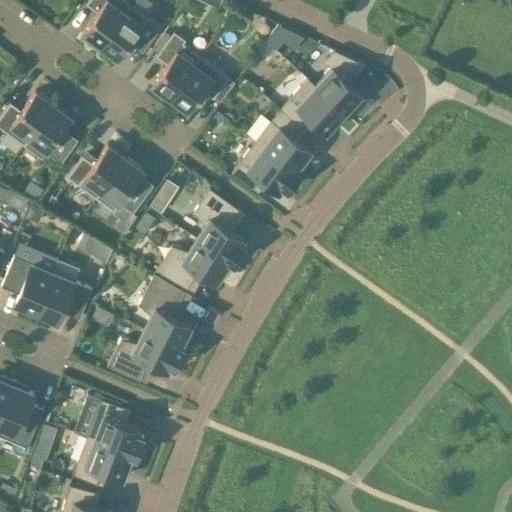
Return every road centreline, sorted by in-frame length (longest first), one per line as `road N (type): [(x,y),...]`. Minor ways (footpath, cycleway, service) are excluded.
road 1 (residential): [(410,72),(416,114),(308,238),(234,351),(172,511)]
road 2 (residential): [(0,20),(176,146)]
road 3 (residential): [(260,0),(410,72)]
